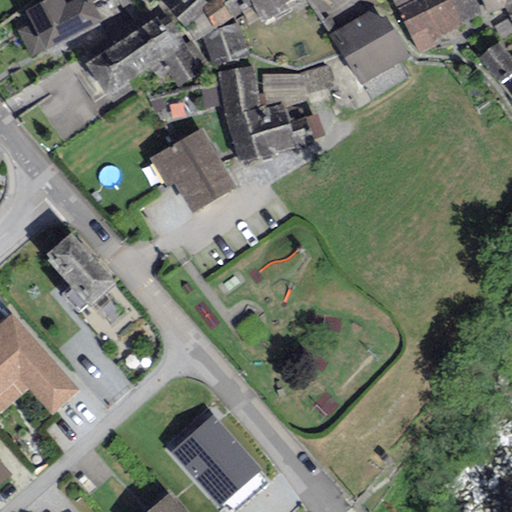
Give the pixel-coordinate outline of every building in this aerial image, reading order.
[(84,0),(45,0),(25,10),(31,24),(18,30),(31,56),(103,21),(92,0),(86,3),(84,0)] [(204,0),(197,0),(177,18),(185,26),(195,42),(203,37),(215,29),(232,17),(220,0),(211,0),(207,3),(204,0)] [(220,0),(232,17),(232,19),(252,6),(262,24),(273,16),(276,21),(290,11),(285,3),(289,0),(220,0)] [(392,0),(419,53),(436,45),(433,40),(482,16),(473,0),(392,0)] [(511,0),(481,0),(487,15),(505,8),(511,5),(511,0)] [(370,11),(328,35),(360,85),(410,57),(385,17),(381,19),(370,11)] [(157,17),(124,39),(146,71),(160,61),(178,89),(209,69),(191,42),(185,45),(167,18),(160,22),(157,17)] [(248,51),(237,23),(215,29),(203,37),(211,64),(248,51)] [(124,39),(86,63),(112,104),(133,90),(128,83),(146,71),(124,39)] [(511,58),(501,42),(479,57),(497,82),(511,71),(511,58)] [(258,162),(258,158),(255,150),(251,134),(261,132),(252,67),(217,73),(225,117),(237,163),(243,160),(244,166),(258,162)] [(319,115),(261,132),(251,134),(255,150),(258,158),(258,162),(272,159),(271,155),(296,148),(295,146),(325,137),(319,115)] [(236,187),(202,128),(149,159),(166,188),(175,184),(191,212),(236,187)] [(71,239),(48,261),(91,307),(114,286),(71,239)] [(81,388),(13,311),(0,322),(0,408),(1,409),(28,385),(53,413),(81,388)] [(263,468),(214,414),(169,455),(218,509),(263,468)] [(0,486),(12,477),(0,462),(0,486)] [(179,511),(168,500),(155,511),(179,511)]
